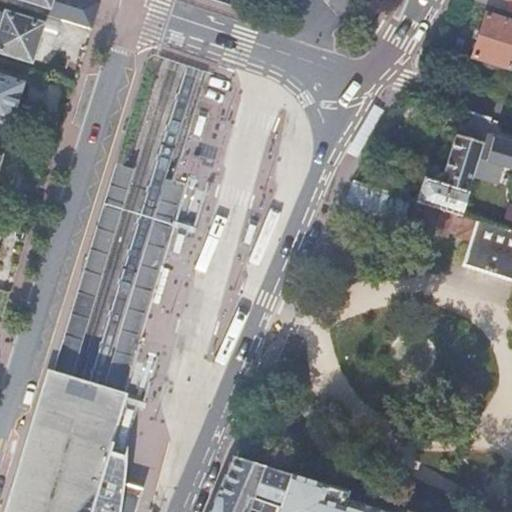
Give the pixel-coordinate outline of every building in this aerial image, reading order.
[(508,0),(475,0),(506,9),(508,0)] [(0,10),(0,49),(29,59),(40,23),(0,10)] [(511,22),(484,13),(471,55),(509,67),(511,55),(511,22)] [(91,28),(61,19),(57,33),(87,42),(91,28)] [(23,81),(0,73),(0,122),(8,125),(23,81)] [(49,90),(54,78),(39,73),(34,85),(49,90)] [(490,117),(462,108),(455,133),(453,132),(441,172),(439,171),(430,176),(430,178),(422,176),(415,199),(416,199),(459,213),(459,211),(477,157),(484,134),(490,117)] [(511,142),(484,134),(477,157),(511,167),(511,142)] [(369,177),(366,184),(391,192),(394,185),(390,179),(375,174),(369,177)] [(410,198),(354,181),(341,210),(401,230),(410,198)] [(459,213),(416,199),(411,215),(423,219),(421,227),(445,234),(447,227),(457,230),(456,235),(470,239),(462,263),(511,278),(511,228),(459,211),(459,213)] [(53,377),(51,377),(35,428),(17,488),(11,486),(6,501),(8,502),(4,511),(135,511),(140,496),(122,490),(124,471),(125,458),(125,452),(118,450),(111,448),(125,400),(119,398),(103,393),(70,383),(53,377)] [(211,511),(247,511),(249,508),(258,511),(274,511),(276,507),(288,471),(236,456),(211,511)] [(337,486),(288,471),(276,507),(274,511),(363,511),(332,502),(337,486)]
